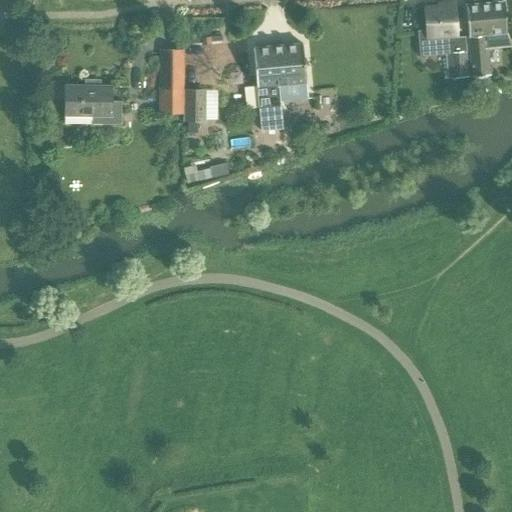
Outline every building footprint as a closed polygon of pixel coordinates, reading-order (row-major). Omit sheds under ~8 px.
[(511,39),(509,41),(507,33),(504,1),(501,2),(502,2),(467,5),(465,5),(472,77),(489,75),(486,49),(510,47),(511,51),(511,39)] [(439,4),(439,8),(425,9),(427,31),(418,31),(419,51),(441,50),(448,49),(450,75),(469,74),(465,29),(455,30),(453,3),(439,4)] [(253,49),(256,86),(244,88),(246,108),(258,107),(261,131),(282,129),(280,101),(307,99),(306,82),(302,44),(253,49)] [(160,114),(182,114),(183,50),(160,50),(160,114)] [(85,85),(64,85),(64,117),(64,123),(91,124),(121,124),(121,101),(112,101),(112,85),(96,85),(96,80),(85,80),(85,85)] [(184,90),(184,122),(205,122),(205,90),(184,90)] [(32,224),(33,236),(48,235),(47,222),(32,224)]
